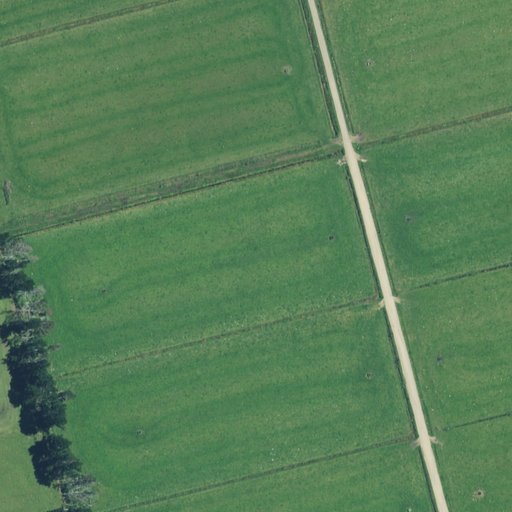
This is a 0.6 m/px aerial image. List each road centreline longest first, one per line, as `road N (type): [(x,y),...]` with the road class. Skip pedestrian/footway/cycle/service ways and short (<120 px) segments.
road 1 (track): [(449,511),(316,0)]
road 2 (track): [(355,149),(0,238)]
